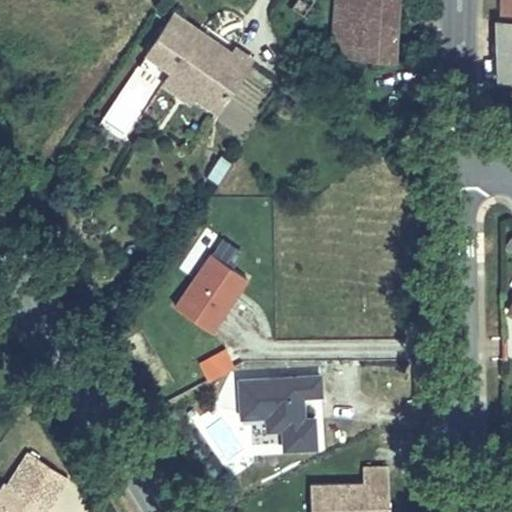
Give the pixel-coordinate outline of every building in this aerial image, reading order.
[(309,20),(320,0),(300,0),(294,10),(309,20)] [(337,0),(338,57),(397,58),(395,0),(337,0)] [(511,16),(511,0),(501,0),(502,16),(511,16)] [(511,16),(502,16),(495,16),(498,75),(511,74),(511,16)] [(229,58),(174,17),(144,56),(169,75),(195,94),(190,100),(211,118),(251,66),(234,52),(229,58)] [(195,94),(169,75),(156,88),(185,106),(195,94)] [(511,223),(503,215),(489,241),(511,255),(511,223)] [(248,273),(211,250),(174,306),(210,330),(248,273)] [(511,289),(500,308),(511,315),(511,289)] [(303,416),(302,394),(321,393),(320,374),(240,377),(241,415),(266,413),(266,427),(282,427),(282,447),(315,445),(314,415),(303,416)] [(361,482),(386,482),(386,466),(361,466),(361,482)] [(386,511),(386,482),(361,482),(309,483),(309,511),(339,511),(386,511)] [(0,511),(33,511),(0,487),(0,511)]
